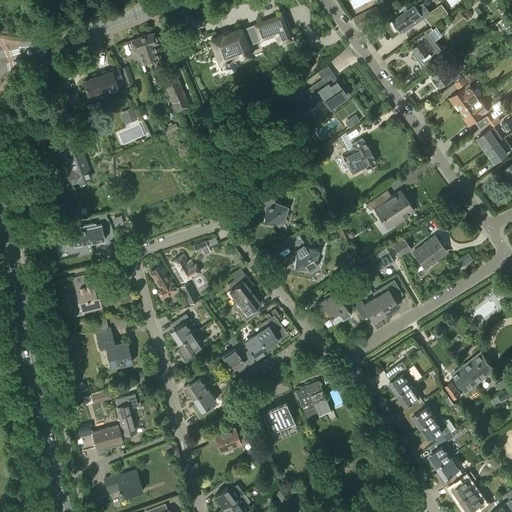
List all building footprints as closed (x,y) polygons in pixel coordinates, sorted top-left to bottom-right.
[(365,11),(368,16),(356,22),(359,29),(383,16),(377,4),(365,11)] [(424,16),(415,4),(392,20),(401,32),(424,16)] [(434,18),(445,10),(442,5),(430,13),(434,18)] [(276,13),(247,24),(252,37),(281,26),(276,13)] [(448,15),(440,21),(444,27),(453,21),(448,15)] [(222,35),(221,34),(210,39),(220,63),(237,56),(239,60),(251,55),(240,28),(222,35)] [(428,30),(416,39),(418,42),(412,47),(425,65),(443,51),(428,30)] [(129,50),(133,49),(134,52),(136,51),(139,58),(147,55),(145,52),(149,51),(147,46),(155,43),(156,44),(158,43),(154,32),(130,40),(126,42),(129,50)] [(147,55),(139,58),(141,65),(153,61),(156,69),(164,66),(156,44),(155,43),(147,46),(149,51),(145,52),(147,55)] [(459,73),(451,61),(443,67),(443,68),(432,76),(440,86),(451,78),(451,79),(459,73)] [(133,81),(128,64),(121,66),(127,83),(133,81)] [(124,80),(118,66),(102,72),(103,74),(83,81),(89,97),(105,91),(103,87),(124,80)] [(469,71),(454,83),(458,89),(473,77),(469,71)] [(191,108),(185,93),(177,75),(162,81),(171,102),(177,113),(191,108)] [(322,96),(326,102),(330,108),(351,93),(340,78),(332,84),(330,81),(327,83),(323,78),(295,98),(302,107),(318,96),(319,98),(322,96)] [(461,109),(478,97),(469,84),(449,98),(454,105),(456,103),(461,109)] [(82,104),(76,91),(66,95),(73,108),(82,104)] [(478,97),(461,109),(466,116),(463,118),(468,125),(488,111),(478,97)] [(138,118),(134,107),(121,112),(126,123),(138,118)] [(488,122),(496,117),(493,112),(484,117),(488,122)] [(355,114),(345,122),(349,128),(360,120),(355,114)] [(496,117),(488,122),(492,127),(500,121),(496,117)] [(486,149),(498,141),(489,129),(477,138),(486,149)] [(76,135),(60,141),(66,159),(68,158),(72,169),(66,172),(70,184),(76,182),(91,177),(76,135)] [(353,148),(348,150),(342,136),(326,148),(331,158),(341,152),(352,173),(364,166),(365,167),(375,162),(362,138),(351,144),(353,148)] [(498,141),(486,149),(495,162),(507,153),(508,155),(511,151),(511,150),(507,143),(509,141),(505,136),(498,141)] [(511,162),(501,171),(505,176),(506,176),(511,183),(511,162)] [(287,204),(274,201),(272,198),(272,196),(266,188),(256,195),(261,204),(263,204),(265,207),(263,221),(276,223),(277,224),(286,218),(285,217),(287,204)] [(396,193),(391,196),(387,190),(366,204),(369,210),(375,206),(389,227),(412,212),(408,206),(410,204),(402,192),(398,195),(396,193)] [(121,217),(112,220),(115,226),(124,223),(121,217)] [(104,240),(101,224),(93,226),(93,223),(77,226),(78,229),(63,232),(65,241),(72,239),(74,246),(104,240)] [(52,235),(50,229),(31,233),(34,252),(43,250),(40,238),(52,235)] [(318,249),(305,247),(303,243),(303,242),(297,233),(286,240),(292,249),(294,249),(296,253),(294,266),(307,268),(307,269),(316,263),(316,262),(318,249)] [(446,252),(434,236),(413,251),(425,268),(446,252)] [(393,245),(399,255),(411,248),(404,238),(393,245)] [(210,252),(205,240),(193,245),(195,252),(201,249),(203,255),(210,252)] [(389,262),(393,259),(383,247),(369,257),(378,268),(387,261),(389,262)] [(200,271),(195,263),(193,264),(190,259),(188,260),(184,253),(169,262),(172,266),(171,267),(176,276),(178,275),(182,282),(200,271)] [(347,262),(351,268),(357,263),(354,258),(347,262)] [(176,288),(161,264),(149,272),(159,288),(156,290),(161,298),(176,288)] [(236,266),(228,274),(232,278),(240,271),(236,266)] [(227,284),(231,288),(228,290),(237,302),(251,291),(248,287),(253,284),(243,271),(227,284)] [(100,306),(97,295),(95,296),(90,273),(73,277),(82,311),(100,306)] [(391,295),(400,290),(393,279),(379,288),(381,292),(374,296),(385,313),(398,306),(391,295)] [(180,288),(190,304),(199,299),(190,283),(180,288)] [(501,283),(492,290),(499,299),(508,293),(501,283)] [(259,311),(256,306),(260,303),(251,291),(237,302),(232,306),(235,310),(236,309),(246,321),(259,311)] [(350,313),(335,291),(315,304),(320,312),(325,309),(334,323),(350,313)] [(359,314),(366,310),(373,321),(385,313),(374,296),(363,303),(359,298),(352,302),(359,314)] [(171,322),(174,327),(169,330),(178,343),(193,333),(197,330),(185,313),(171,322)] [(252,328),(255,332),(265,347),(273,342),(270,337),(275,334),(276,336),(277,337),(278,337),(279,338),(280,338),(281,338),(282,337),(283,337),(283,336),(284,335),(284,334),(285,333),(285,332),(284,332),(284,331),(273,314),(252,328)] [(131,362),(126,341),(113,344),(109,328),(96,331),(100,348),(106,346),(109,360),(119,358),(120,365),(131,362)] [(241,348),(251,363),(264,354),(261,350),(265,347),(255,332),(247,337),(250,342),(241,348)] [(193,333),(178,343),(180,347),(176,350),(185,363),(201,351),(198,347),(201,345),(193,333)] [(251,363),(241,348),(239,343),(221,355),(231,369),(235,367),(238,371),(251,363)] [(420,357),(425,353),(421,348),(416,352),(420,357)] [(476,384),(494,369),(480,351),(462,366),(466,372),(468,371),(472,376),(473,378),(472,378),(476,384)] [(390,374),(391,376),(393,378),(388,382),(397,394),(411,384),(416,381),(404,364),(390,374)] [(473,378),(472,376),(468,371),(466,372),(462,366),(452,373),(466,391),(476,384),(472,378),(473,378)] [(199,368),(187,376),(185,377),(192,387),(187,390),(193,398),(207,388),(211,385),(199,368)] [(501,376),(503,379),(495,383),(499,390),(511,381),(511,374),(510,371),(501,376)] [(305,417),(329,407),(318,380),(294,390),(305,417)] [(81,393),(87,392),(86,385),(81,382),(78,383),(81,393)] [(461,395),(451,382),(444,387),(454,400),(461,395)] [(411,384),(397,394),(400,398),(395,401),(404,413),(423,400),(411,384)] [(92,403),(110,397),(107,388),(90,393),(92,403)] [(207,388),(193,398),(195,402),(191,405),(200,418),(214,408),(208,399),(212,396),(207,388)] [(498,395),(501,400),(511,393),(511,389),(511,388),(498,395)] [(363,414),(348,389),(342,392),(355,412),(353,414),(356,419),(363,414)] [(123,435),(136,431),(129,408),(137,405),(134,393),(115,398),(117,406),(115,406),(123,435)] [(270,437),(296,427),(285,400),(259,411),(270,437)] [(423,400),(404,413),(413,426),(418,423),(420,427),(435,417),(423,400)] [(436,441),(451,430),(455,427),(448,417),(443,420),(439,414),(435,417),(420,427),(429,439),(433,436),(436,441)] [(104,445),(122,440),(117,424),(113,426),(111,422),(105,423),(107,427),(102,429),(101,424),(95,426),(96,430),(92,432),(97,449),(104,447),(104,445)] [(240,444),(239,441),(245,439),(246,441),(255,438),(250,423),(240,427),(242,431),(236,433),(233,427),(214,434),(221,451),(240,444)] [(490,424),(485,426),(488,432),(493,429),(490,424)] [(436,466),(451,456),(455,453),(447,441),(454,436),(451,430),(436,441),(440,446),(428,454),(436,466)] [(451,456),(436,466),(439,470),(435,473),(444,486),(458,475),(455,471),(459,468),(451,456)] [(120,489),(123,497),(143,491),(136,469),(116,476),(116,474),(104,478),(108,492),(120,489)] [(238,470),(229,477),(234,483),(243,475),(238,470)] [(458,475),(444,486),(453,499),(457,495),(460,499),(474,489),(469,482),(471,475),(468,474),(465,470),(458,475)] [(224,509),(237,499),(227,486),(214,496),(224,509)] [(474,489),(460,499),(469,511),(473,508),(475,511),(477,511),(491,503),(482,490),(477,493),(474,489)] [(237,499),(224,509),(226,511),(245,511),(251,508),(246,502),(249,500),(244,494),(237,499)] [(111,507),(121,505),(119,495),(109,497),(111,507)] [(510,511),(507,508),(511,504),(511,501),(510,499),(492,511),(510,511)] [(166,503),(147,510),(147,511),(170,511),(169,509),(168,509),(166,503)]
